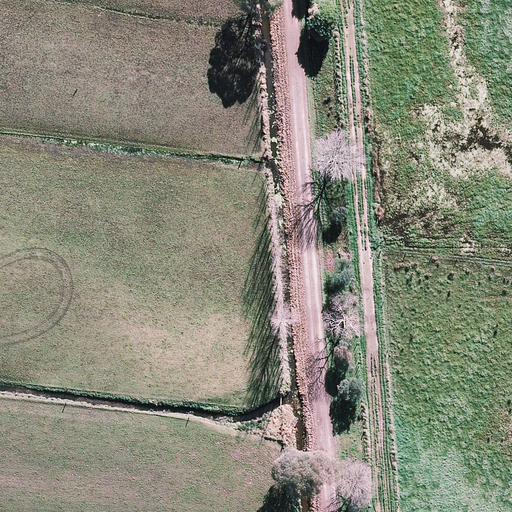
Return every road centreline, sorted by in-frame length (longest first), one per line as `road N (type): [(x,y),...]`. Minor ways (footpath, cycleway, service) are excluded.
road 1 (track): [(296,0),(331,410)]
road 2 (track): [(511,430),(331,410)]
